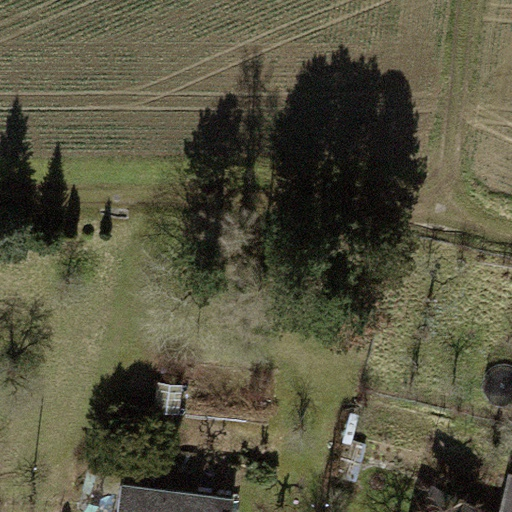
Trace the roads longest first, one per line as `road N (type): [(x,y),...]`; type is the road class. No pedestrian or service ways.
road 1 (track): [(0,190),(448,192),(511,209)]
road 2 (track): [(448,192),(471,0)]
